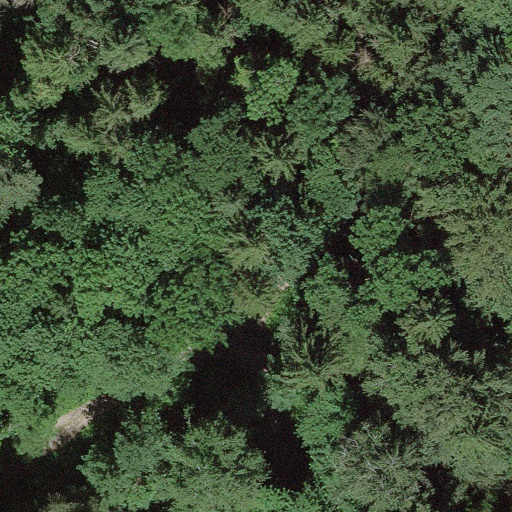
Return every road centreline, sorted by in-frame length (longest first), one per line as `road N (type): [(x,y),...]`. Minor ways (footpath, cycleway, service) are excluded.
road 1 (track): [(241,317),(407,193),(511,23)]
road 2 (track): [(0,447),(241,317)]
